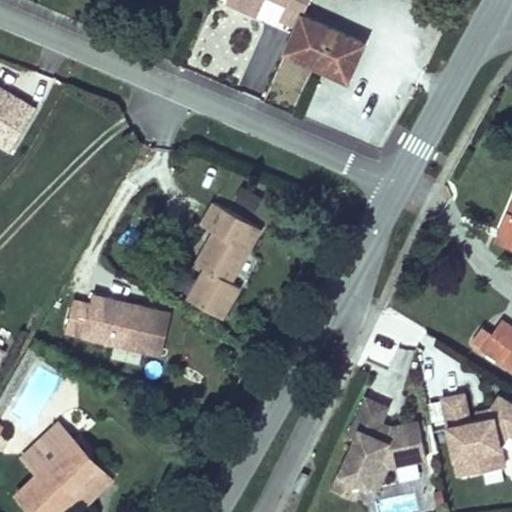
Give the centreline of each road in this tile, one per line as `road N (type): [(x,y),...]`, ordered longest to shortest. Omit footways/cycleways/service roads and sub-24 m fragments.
road 1 (residential): [(0,16),(394,189)]
road 2 (tertiary): [(394,189),(211,511)]
road 3 (tertiary): [(501,0),(394,189)]
